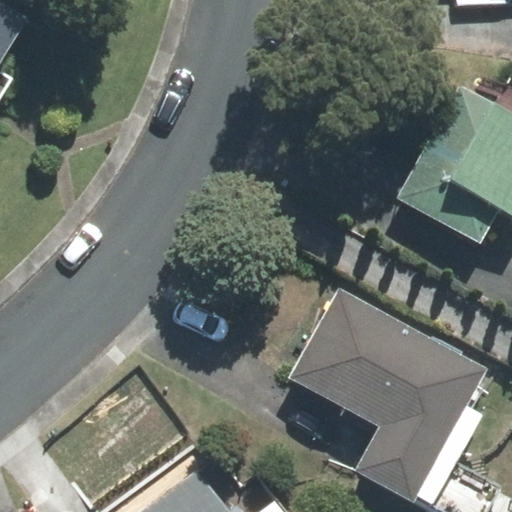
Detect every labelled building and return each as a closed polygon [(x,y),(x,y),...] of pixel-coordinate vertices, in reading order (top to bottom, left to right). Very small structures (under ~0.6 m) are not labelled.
[(0,67),(21,35),(0,21),(0,67)] [(511,132),(486,118),(489,113),(455,95),(394,210),(475,253),(491,222),(511,232),(511,132)] [(336,298),(284,388),(373,439),(347,484),(396,511),(406,511),(409,509),(414,511),(428,511),(477,427),(461,418),(482,381),(336,298)] [(511,511),(511,499),(461,469),(434,511),(511,511)] [(220,511),(197,479),(149,511),(220,511)]
